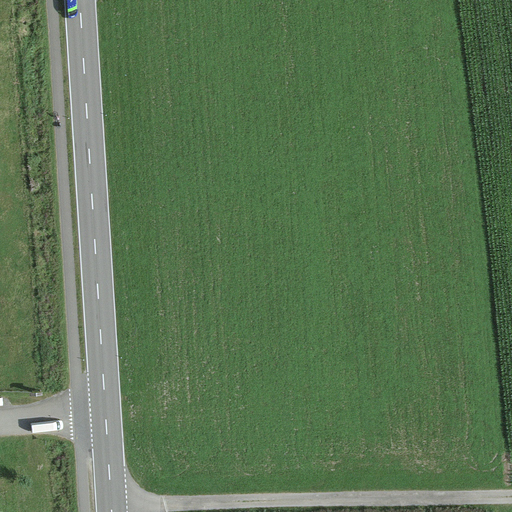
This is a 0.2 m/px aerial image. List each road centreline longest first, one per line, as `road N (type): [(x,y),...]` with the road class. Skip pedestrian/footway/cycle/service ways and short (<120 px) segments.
road 1 (primary): [(80,0),(111,505)]
road 2 (unclassified): [(111,505),(511,499)]
